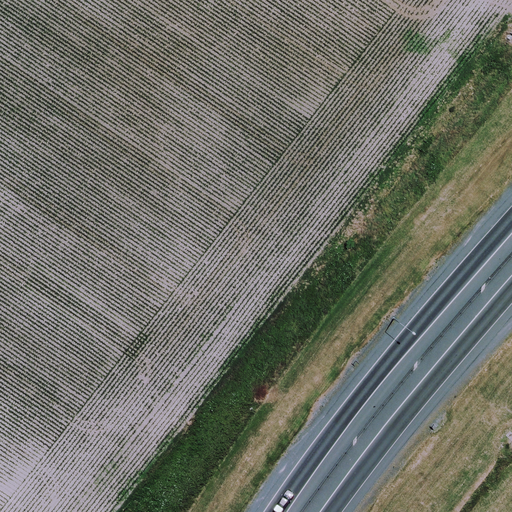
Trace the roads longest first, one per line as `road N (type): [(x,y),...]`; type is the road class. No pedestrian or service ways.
road 1 (primary): [(270,511),(404,336),(511,216)]
road 2 (primary): [(511,299),(337,511)]
